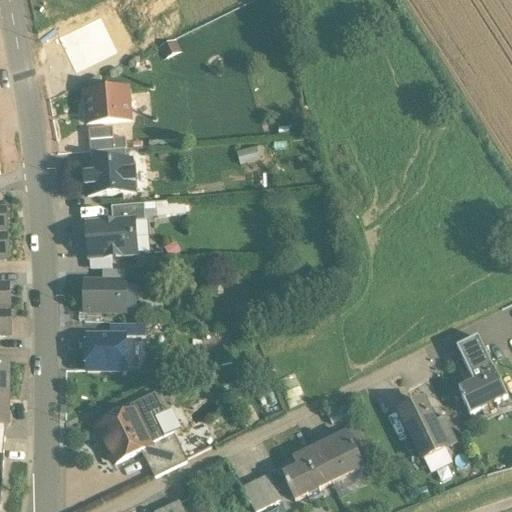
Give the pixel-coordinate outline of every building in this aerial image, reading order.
[(58,41),(76,76),(118,55),(100,20),(58,41)] [(126,95),(85,98),(88,128),(128,125),(126,95)] [(112,132),(88,134),(90,155),(125,153),(124,143),(113,144),(112,132)] [(125,153),(90,155),(91,168),(126,166),(125,153)] [(91,168),(85,169),(87,200),(135,196),(132,165),(126,166),(91,168)] [(144,207),(111,210),(112,226),(133,224),(133,225),(145,224),(144,207)] [(112,226),(87,228),(90,262),(136,258),(133,225),(133,224),(112,226)] [(123,287),(85,286),(85,316),(123,317),(123,287)] [(146,328),(110,328),(109,341),(124,341),(124,342),(146,342),(146,328)] [(109,341),(87,340),(87,376),(124,376),(124,342),(124,341),(109,341)] [(507,400),(477,341),(455,352),(473,387),(458,394),(470,418),(507,400)] [(108,422),(108,425),(97,431),(114,467),(140,454),(149,449),(149,448),(172,437),(171,435),(176,433),(178,427),(173,417),(167,415),(164,416),(154,396),(128,409),(131,415),(123,418),(121,416),(119,414),(115,414),(112,415),(110,417),(108,419),(108,422)] [(347,406),(327,416),(332,427),(352,417),(347,406)] [(424,407),(400,418),(422,463),(446,452),(433,426),(424,407)] [(457,447),(444,420),(433,426),(446,452),(457,447)] [(355,432),(294,462),(298,470),(285,477),(288,484),(287,485),(296,504),(372,467),(355,432)] [(172,437),(149,448),(149,449),(140,454),(154,482),(186,466),(172,437)] [(269,478),(243,490),(253,511),(285,511),(289,510),(284,500),(289,498),(280,479),(272,483),(269,478)]
